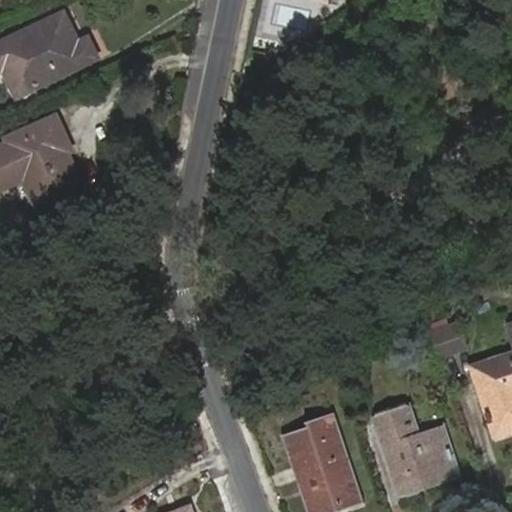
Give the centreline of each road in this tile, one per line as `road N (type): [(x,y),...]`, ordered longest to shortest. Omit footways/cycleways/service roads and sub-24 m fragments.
road 1 (track): [(511,122),(0,452)]
road 2 (residential): [(233,0),(196,185),(195,327),(260,511)]
